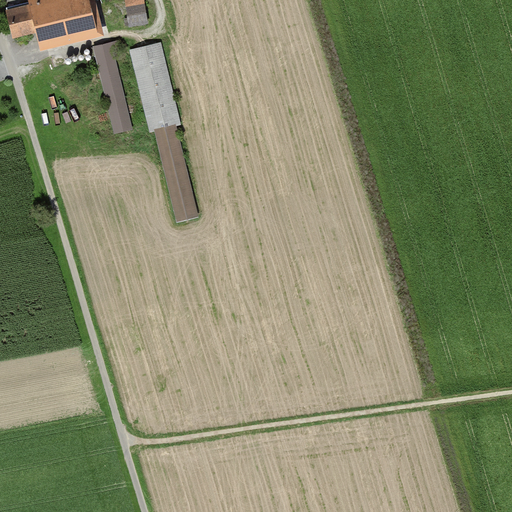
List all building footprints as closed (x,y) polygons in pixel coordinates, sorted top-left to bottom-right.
[(87,0),(28,0),(30,2),(36,29),(40,43),(95,30),(87,0)] [(146,0),(129,0),(132,26),(149,24),(146,0)] [(30,2),(8,7),(13,34),(36,29),(30,2)] [(182,119),(163,40),(133,48),(152,127),(182,119)] [(114,42),(94,47),(104,92),(125,87),(114,42)] [(202,215),(181,127),(159,132),(180,220),(202,215)]
